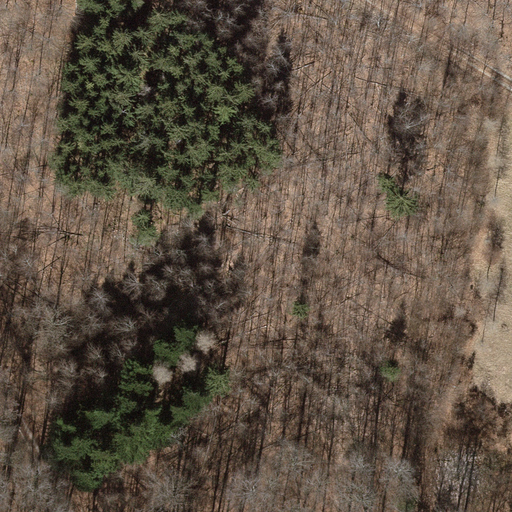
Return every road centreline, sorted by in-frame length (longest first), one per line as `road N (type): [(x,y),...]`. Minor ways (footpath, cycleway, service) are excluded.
road 1 (track): [(0,360),(87,511)]
road 2 (track): [(511,75),(384,0)]
